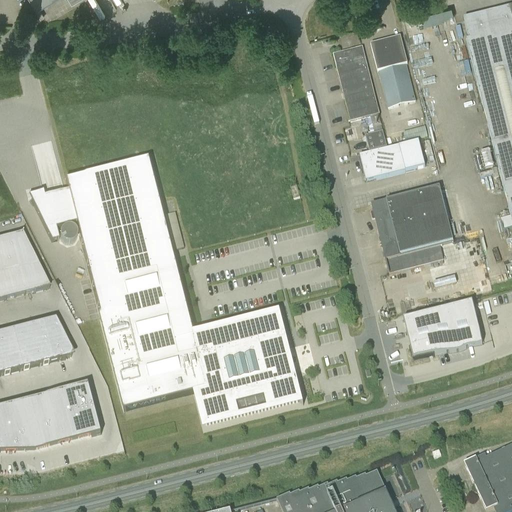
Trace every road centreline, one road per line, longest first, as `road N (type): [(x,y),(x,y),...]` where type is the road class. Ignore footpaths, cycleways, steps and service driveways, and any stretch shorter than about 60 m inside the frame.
road 1 (secondary): [(511,394),(56,511)]
road 2 (unclassified): [(388,384),(288,0)]
road 3 (unclassified): [(0,44),(124,35),(288,0)]
road 4 (unknown): [(340,198),(461,181),(476,197),(496,267)]
road 5 (unclassified): [(0,460),(109,438),(92,367)]
